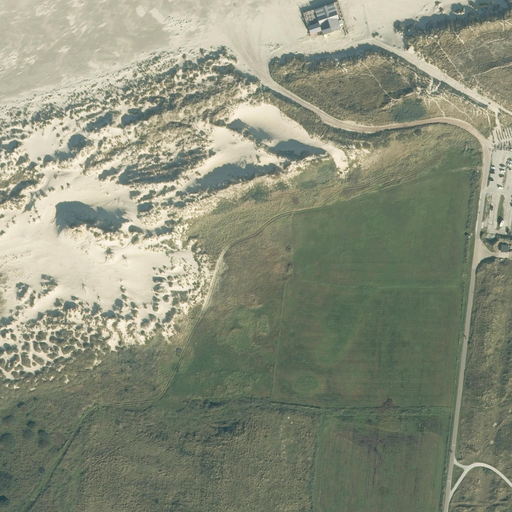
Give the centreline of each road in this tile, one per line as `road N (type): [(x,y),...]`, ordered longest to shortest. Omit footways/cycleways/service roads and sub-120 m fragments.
road 1 (track): [(23,511),(90,412),(142,408),(164,391),(227,248),(282,215),(480,168)]
road 2 (unclassified): [(445,511),(489,148)]
road 3 (track): [(489,148),(445,120),(377,128),(342,122),(268,80),(256,55)]
road 4 (track): [(142,408),(161,417),(266,404),(320,411)]
road 5 (track): [(511,114),(370,39)]
